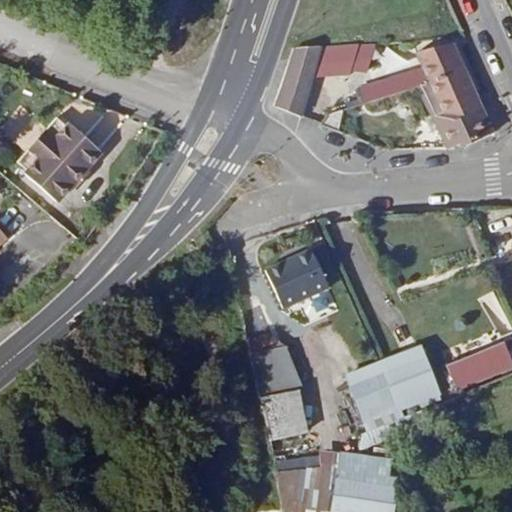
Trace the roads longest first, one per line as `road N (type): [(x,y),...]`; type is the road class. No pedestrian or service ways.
road 1 (unclassified): [(326,430),(240,220),(330,198)]
road 2 (primary): [(72,312),(150,248),(248,119)]
road 3 (primary): [(210,105),(72,312)]
road 4 (unclassified): [(0,30),(210,105)]
road 5 (secondary): [(330,198),(511,173)]
road 6 (primary): [(248,119),(290,0)]
